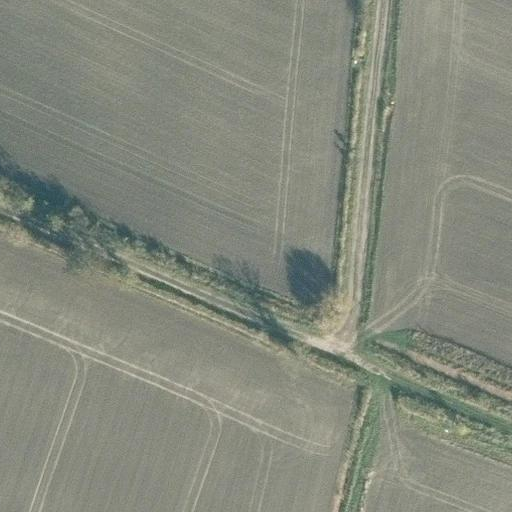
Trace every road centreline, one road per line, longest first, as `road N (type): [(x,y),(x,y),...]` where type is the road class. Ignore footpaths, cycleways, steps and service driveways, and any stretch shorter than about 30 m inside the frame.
road 1 (track): [(380,0),(350,318),(336,334),(301,331),(0,211)]
road 2 (track): [(511,422),(363,362),(336,334)]
